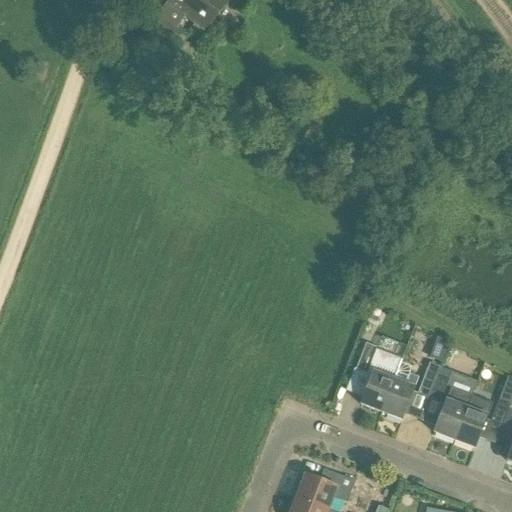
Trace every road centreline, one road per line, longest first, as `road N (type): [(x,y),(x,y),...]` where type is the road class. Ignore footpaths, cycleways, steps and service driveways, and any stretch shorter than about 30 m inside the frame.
road 1 (residential): [(511,505),(314,426),(285,435),(255,511)]
road 2 (track): [(0,287),(105,0)]
